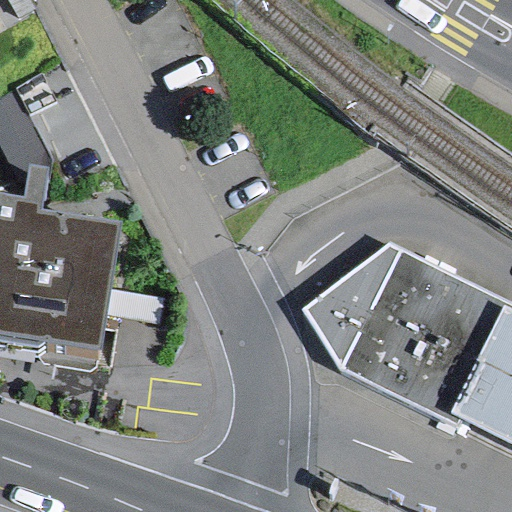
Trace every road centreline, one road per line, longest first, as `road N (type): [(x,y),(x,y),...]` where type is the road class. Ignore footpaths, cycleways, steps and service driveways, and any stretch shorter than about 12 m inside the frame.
road 1 (residential): [(235,511),(263,435),(253,342),(73,0)]
road 2 (secondary): [(144,511),(0,457)]
